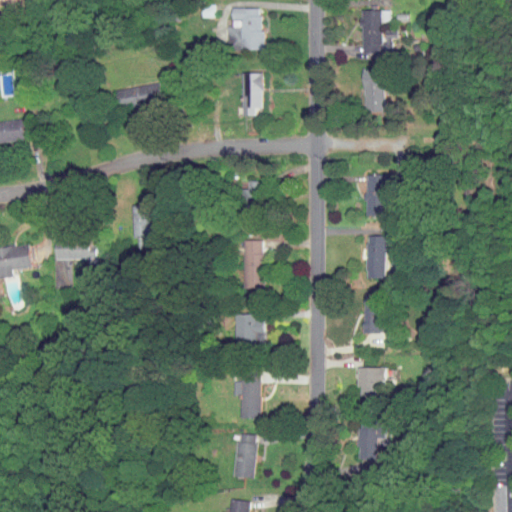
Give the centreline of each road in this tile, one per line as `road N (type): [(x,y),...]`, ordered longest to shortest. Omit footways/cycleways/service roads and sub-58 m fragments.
road 1 (residential): [(313,0),(315,349),(303,511)]
road 2 (residential): [(399,145),(192,148),(0,191)]
